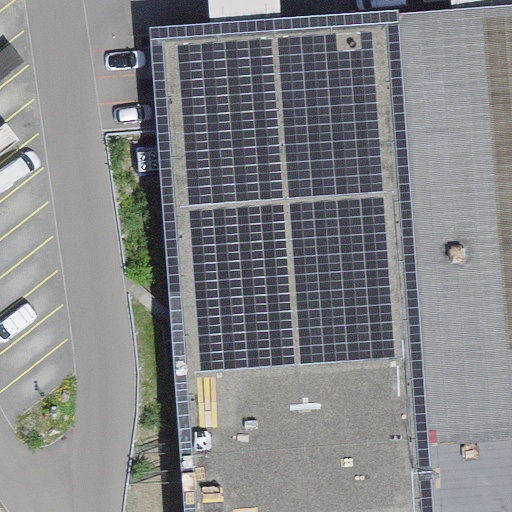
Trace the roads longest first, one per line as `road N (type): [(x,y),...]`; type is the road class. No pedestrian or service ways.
road 1 (residential): [(45,0),(91,342),(80,511)]
road 2 (trunk): [(0,317),(26,511)]
